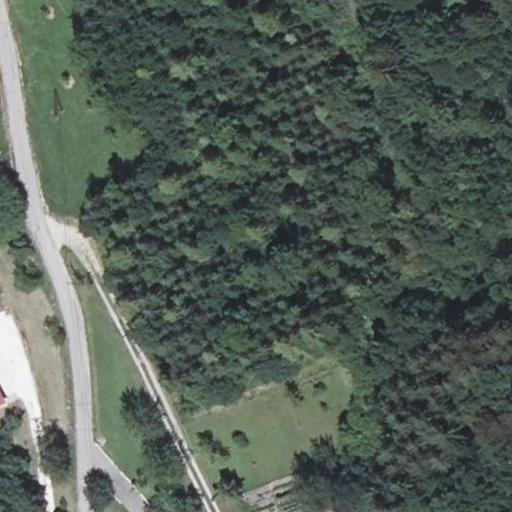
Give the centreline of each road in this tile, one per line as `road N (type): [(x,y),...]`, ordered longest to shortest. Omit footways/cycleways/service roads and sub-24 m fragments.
road 1 (residential): [(0,28),(32,204),(76,331),(90,511)]
road 2 (track): [(214,511),(103,281),(80,246),(44,233)]
